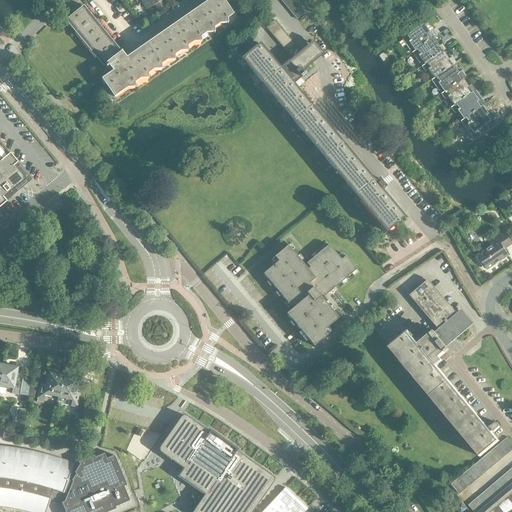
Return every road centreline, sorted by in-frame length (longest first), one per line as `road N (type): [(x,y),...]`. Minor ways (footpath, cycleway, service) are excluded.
road 1 (residential): [(413,511),(353,443),(277,383),(187,272),(177,271)]
road 2 (residential): [(340,506),(236,421),(183,394)]
road 3 (secondary): [(379,511),(253,385)]
road 4 (residential): [(511,428),(456,366),(496,326)]
road 5 (tertiary): [(85,167),(0,63)]
road 6 (tertiary): [(164,270),(148,238),(89,173)]
